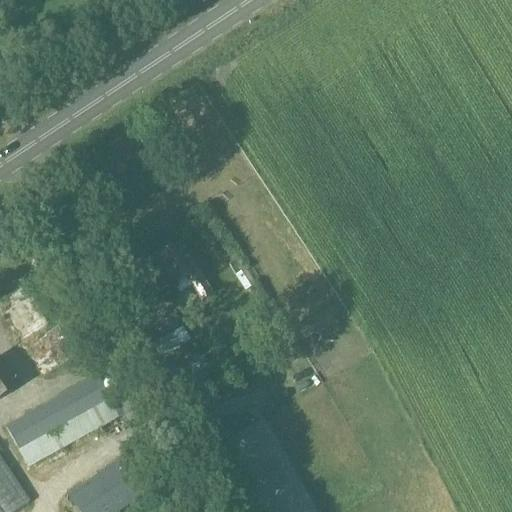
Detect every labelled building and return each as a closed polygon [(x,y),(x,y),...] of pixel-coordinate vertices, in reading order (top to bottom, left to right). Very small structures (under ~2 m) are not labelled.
[(190,257),(185,260),(176,246),(155,260),(173,288),(187,279),(202,302),(214,295),(190,257)] [(19,347),(50,327),(25,288),(0,303),(0,320),(1,320),(19,347)] [(172,307),(133,331),(157,370),(179,357),(171,344),(188,334),(172,307)] [(58,338),(25,350),(33,371),(66,358),(58,338)] [(0,401),(20,389),(0,357),(0,401)] [(208,375),(188,385),(201,409),(220,400),(208,375)] [(29,469),(119,419),(121,421),(126,418),(130,425),(144,417),(132,395),(112,406),(97,379),(7,429),(29,469)] [(0,511),(17,511),(30,503),(0,457),(0,511)] [(77,511),(123,511),(149,495),(125,459),(68,497),(77,511)]
